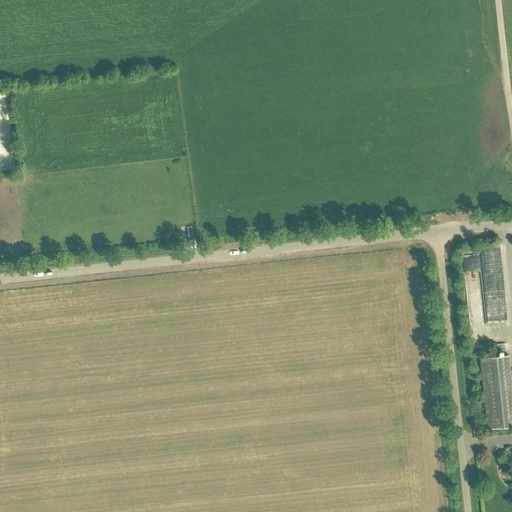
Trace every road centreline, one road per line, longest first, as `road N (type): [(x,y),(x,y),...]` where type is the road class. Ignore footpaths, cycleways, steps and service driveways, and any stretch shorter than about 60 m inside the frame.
road 1 (unclassified): [(0,277),(437,231)]
road 2 (unclassified): [(467,511),(437,231)]
